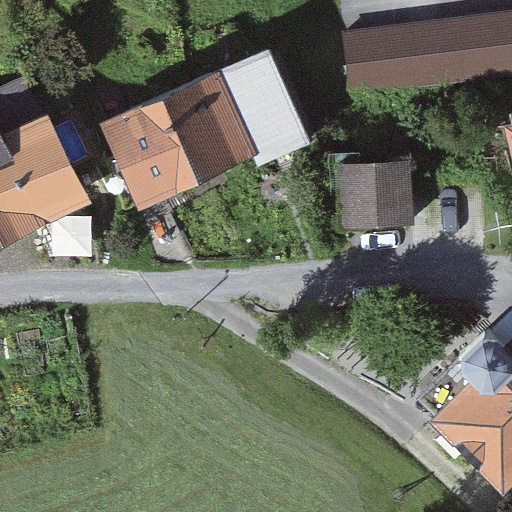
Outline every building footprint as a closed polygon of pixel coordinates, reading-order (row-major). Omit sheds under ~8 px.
[(511,8),(354,29),(357,91),(511,67),(511,8)] [(271,39),(103,108),(141,200),(309,131),(271,39)] [(0,260),(111,204),(64,111),(0,143),(0,260)] [(417,147),(342,150),(345,217),(420,214),(417,147)] [(511,464),(511,321),(506,326),(489,308),(453,343),(470,361),(428,402),(499,477),(511,464)]
